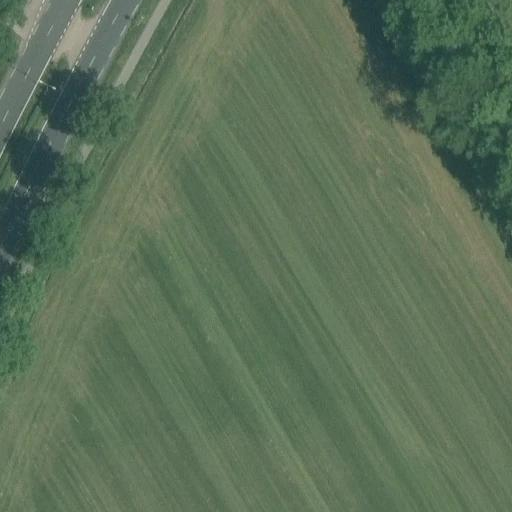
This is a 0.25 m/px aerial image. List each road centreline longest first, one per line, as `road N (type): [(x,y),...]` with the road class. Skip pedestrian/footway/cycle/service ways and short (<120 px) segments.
road 1 (primary): [(0,259),(80,79)]
road 2 (unclassified): [(511,109),(447,0)]
